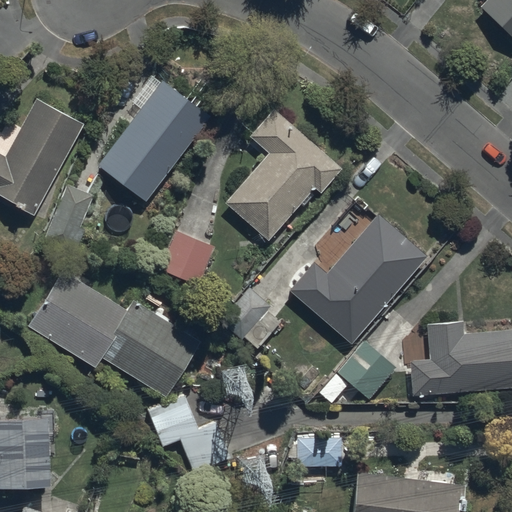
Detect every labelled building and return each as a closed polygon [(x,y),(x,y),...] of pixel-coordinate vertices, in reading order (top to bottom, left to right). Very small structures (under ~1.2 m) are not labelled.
[(511,37),(511,0),(483,0),(478,5),(511,37)] [(145,200),(208,115),(162,81),(98,165),(145,200)] [(0,193),(36,212),(82,123),(34,98),(4,155),(0,153),(0,193)] [(341,165),(272,107),(248,136),(266,152),(224,203),(266,238),(311,184),(319,191),(341,165)] [(62,174),(41,229),(71,241),(80,217),(76,215),(89,184),(62,174)] [(312,261),(288,288),(350,340),(425,255),(377,212),(324,272),(312,261)] [(170,229),(155,268),(197,284),(212,245),(170,229)] [(102,356),(122,307),(62,268),(26,324),(94,368),(102,356)] [(255,348),(278,320),(265,309),(269,304),(248,286),(221,318),(255,348)] [(122,307),(102,356),(163,395),(198,342),(131,298),(124,309),(122,307)] [(410,361),(412,394),(511,386),(511,326),(462,331),(461,320),(424,323),(427,359),(410,361)] [(367,398),(394,365),(361,338),(319,392),(332,402),(347,382),(367,398)] [(183,393),(147,408),(162,445),(179,438),(192,470),(228,455),(215,421),(198,428),(183,393)] [(0,485),(48,486),(45,415),(0,416),(0,485)] [(296,436),(296,464),(341,464),(341,436),(296,436)] [(355,471),(349,511),(461,511),(465,485),(355,471)]
